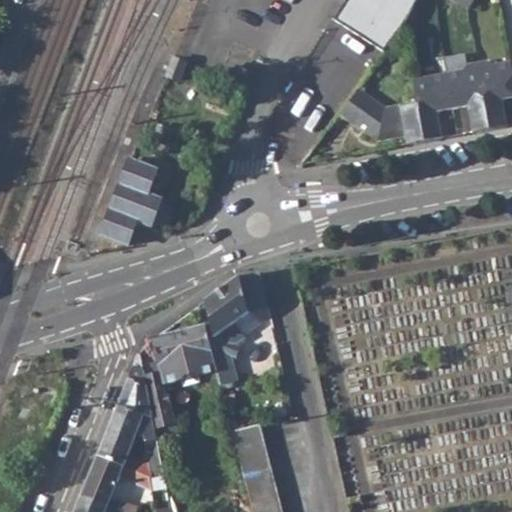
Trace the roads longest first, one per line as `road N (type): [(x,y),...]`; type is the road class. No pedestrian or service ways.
road 1 (tertiary): [(92,298),(206,255),(258,225),(511,177)]
road 2 (residential): [(92,298),(113,344),(51,511)]
